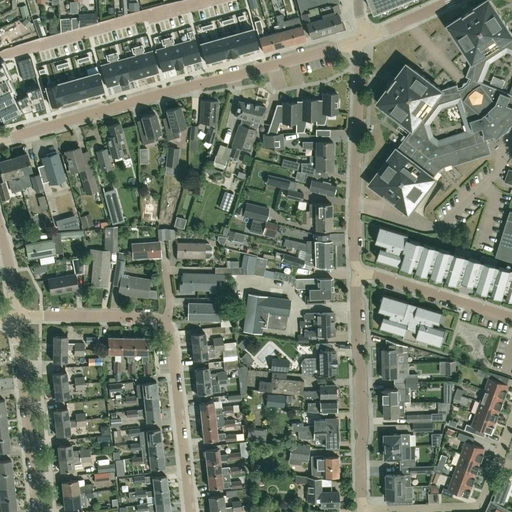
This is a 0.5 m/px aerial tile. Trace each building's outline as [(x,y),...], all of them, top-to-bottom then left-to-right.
[(247,0),(250,9),(257,7),(254,0),(247,0)] [(326,33),(316,0),(296,0),(303,22),(305,21),(310,37),(326,33)] [(316,0),(326,33),(342,28),(337,12),(340,11),(338,4),(340,4),(338,0),(316,0)] [(369,0),(374,12),(404,0),(369,0)] [(492,8),(486,0),(485,0),(451,23),(456,31),(453,33),(472,62),(466,77),(470,78),(478,81),(486,60),(507,47),(511,48),(511,31),(495,6),(492,8)] [(137,11),(137,3),(128,3),(129,11),(137,11)] [(22,17),(29,14),(26,5),(19,7),(22,17)] [(196,24),(203,24),(202,11),(195,12),(196,24)] [(87,14),(78,15),(79,24),(88,23),(87,14)] [(283,21),(281,14),(275,16),(278,26),(278,25),(284,46),(295,43),(288,20),(283,21)] [(121,17),(121,28),(129,28),(129,17),(121,17)] [(295,43),(305,40),(299,17),(288,20),(295,43)] [(60,19),(60,33),(69,30),(72,29),(71,18),(60,19)] [(31,24),(26,19),(22,24),(27,28),(31,24)] [(263,36),(262,31),(263,30),(260,21),(255,22),(263,52),(274,49),(270,34),(263,36)] [(274,49),(284,46),(278,25),(278,26),(273,27),(275,33),(270,34),(274,49)] [(255,39),(246,41),(249,52),(258,50),(255,39)] [(246,41),(237,44),(241,55),(249,52),(246,41)] [(237,44),(227,47),(230,58),(241,55),(237,44)] [(56,53),(67,51),(65,45),(55,47),(56,53)] [(227,47),(218,49),(222,60),(230,58),(227,47)] [(218,49),(211,51),(214,63),(222,60),(218,49)] [(205,53),(195,55),(198,66),(208,64),(205,53)] [(195,55),(187,58),(190,69),(198,66),(195,55)] [(187,58),(179,60),(182,71),(190,69),(187,58)] [(172,60),(162,63),(166,76),(175,74),(172,60)] [(162,63),(150,66),(154,79),(166,76),(162,63)] [(150,66),(140,69),(143,82),(154,79),(150,66)] [(413,72),(404,66),(379,99),(387,105),(385,108),(412,129),(405,139),(424,154),(433,142),(429,139),(424,123),(439,104),(461,96),(459,89),(457,85),(442,89),(415,69),(413,72)] [(140,69),(129,72),(133,85),(143,82),(140,69)] [(121,72),(109,75),(113,91),(125,87),(121,72)] [(109,75),(97,79),(102,94),(113,91),(109,75)] [(496,139),(511,123),(511,114),(511,94),(478,81),(470,78),(469,82),(463,88),(459,89),(461,96),(473,134),(475,141),(486,137),(493,135),(496,139)] [(97,79),(85,82),(90,98),(102,94),(97,79)] [(85,82),(74,85),(79,101),(90,98),(85,82)] [(6,83),(0,84),(0,100),(3,110),(27,101),(24,95),(17,97),(18,101),(13,103),(6,83)] [(74,85),(63,89),(68,104),(79,101),(74,85)] [(317,120),(316,120),(316,124),(324,124),(326,117),(326,113),(337,113),(337,107),(339,107),(339,100),(337,100),(337,92),(323,92),(323,101),(317,101),(317,120)] [(317,120),(317,101),(317,99),(303,99),(303,111),(297,110),(297,123),(296,123),(296,133),(303,132),(306,123),(306,120),(316,120),(317,120)] [(217,121),(218,101),(201,100),(200,120),(200,123),(207,123),(207,127),(209,127),(207,135),(205,142),(212,144),(214,138),(217,129),(216,128),(217,121)] [(250,129),(252,121),(255,105),(239,101),(236,117),(242,119),(241,125),(240,124),(232,145),(233,146),(239,148),(240,148),(243,139),(244,140),(248,128),(250,129)] [(280,123),(296,123),(297,123),(297,110),(297,102),(283,102),(283,108),(282,108),(276,106),(267,135),(276,134),(280,123)] [(243,139),(240,148),(249,151),(252,142),(256,131),(259,122),(262,123),(266,107),(255,105),(252,121),(250,129),(248,128),(244,140),(243,139)] [(174,138),(179,136),(177,128),(186,126),(180,106),(167,110),(174,138)] [(143,144),(154,141),(153,135),(161,133),(155,113),(142,117),(145,128),(139,130),(143,144)] [(107,126),(110,136),(107,136),(112,157),(116,156),(123,154),(122,148),(121,148),(118,139),(124,138),(120,122),(107,126)] [(274,150),(279,149),(278,134),(276,134),(267,135),(263,135),(264,147),(273,146),(274,150)] [(475,141),(473,134),(437,145),(433,142),(424,154),(441,168),(443,167),(451,164),(452,166),(491,153),(486,137),(475,141)] [(441,168),(424,154),(405,139),(397,149),(396,148),(376,175),(379,177),(372,186),(405,212),(411,203),(414,206),(435,178),(434,177),(439,170),(441,168)] [(333,157),(333,142),(316,142),(310,141),(302,141),(302,147),(310,147),(310,148),(316,148),(316,156),(309,156),(333,157)] [(236,157),(239,148),(233,146),(229,155),(236,157)] [(177,166),(179,148),(169,147),(167,165),(177,166)] [(85,165),(80,148),(65,152),(71,171),(79,169),(87,195),(98,192),(90,164),(85,165)] [(109,161),(106,149),(96,152),(99,163),(109,161)] [(19,177),(20,179),(22,188),(22,186),(33,183),(31,176),(30,171),(32,170),(27,153),(13,157),(19,177)] [(40,173),(42,183),(49,181),(64,177),(58,154),(43,158),(44,164),(38,166),(40,173)] [(223,169),(226,160),(215,156),(212,165),(223,169)] [(333,170),(333,157),(309,156),(309,163),(301,163),(301,171),(315,175),(316,170),(333,170)] [(19,177),(13,157),(0,160),(0,167),(3,179),(7,178),(11,192),(22,188),(19,179),(15,180),(15,178),(19,177)] [(216,176),(218,170),(210,167),(208,173),(216,176)] [(40,173),(31,176),(33,183),(35,191),(44,188),(42,183),(40,173)] [(304,182),(309,183),(308,189),(309,189),(333,195),(336,182),(320,178),(320,177),(307,173),(306,173),(304,182)] [(287,188),(289,180),(269,175),(267,183),(287,188)] [(0,192),(2,200),(10,197),(6,181),(0,182),(0,192)] [(302,201),(304,193),(288,189),(286,197),(302,201)] [(266,221),(269,207),(246,202),(243,215),(266,221)] [(331,217),(331,203),(309,203),(309,210),(302,210),(302,213),(300,213),(300,216),(302,217),(331,217)] [(242,215),(244,208),(237,206),(235,212),(242,215)] [(74,213),(60,217),(63,228),(71,228),(78,227),(76,218),(74,213)] [(84,228),(93,225),(90,214),(81,217),(84,228)] [(302,217),(300,216),(300,219),(302,219),(302,223),(309,223),(310,223),(316,223),(316,229),(331,229),(331,217),(302,217)] [(275,237),(278,224),(252,218),(249,230),(262,234),(275,237)] [(117,251),(117,238),(117,226),(105,228),(105,237),(104,250),(91,248),(90,257),(94,258),(92,285),(106,286),(109,250),(117,251)] [(469,260),(471,252),(455,247),(453,256),(403,240),(405,234),(408,235),(408,234),(380,226),(375,242),(381,244),(377,259),(401,266),(401,267),(462,285),(463,281),(472,284),(471,288),(511,300),(511,273),(494,268),(497,260),(481,255),(479,263),(469,260)] [(158,240),(166,239),(167,239),(165,228),(157,229),(158,240)] [(167,239),(175,238),(175,229),(170,229),(165,228),(167,239)] [(511,229),(505,228),(496,256),(511,261),(511,229)] [(307,238),(308,230),(295,229),(294,237),(307,238)] [(61,239),(84,237),(83,230),(60,232),(61,239)] [(226,237),(226,239),(233,241),(235,232),(228,230),(226,237)] [(313,234),(313,241),(306,241),(306,249),(315,249),(315,252),(332,256),(331,242),(329,242),(329,234),(313,234)] [(224,244),(226,239),(226,237),(218,235),(217,239),(220,243),(224,244)] [(28,259),(55,254),(52,239),(25,244),(28,259)] [(133,258),(160,256),(159,242),(132,243),(133,258)] [(205,243),(178,242),(177,257),(209,258),(212,255),(212,246),(209,243),(205,243)] [(282,258),(283,253),(276,251),(274,256),(273,260),(276,261),(281,262),(281,261),(282,258)] [(332,268),(332,256),(315,252),(315,254),(306,252),(305,251),(303,259),(283,253),(282,258),(281,261),(281,262),(295,266),(295,265),(302,267),(304,263),(315,266),(332,268)] [(256,256),(254,268),(253,274),(263,276),(267,258),(256,256)] [(84,257),(72,259),(74,274),(48,279),(51,294),(78,288),(75,274),(84,273),(84,268),(84,257)] [(125,260),(121,260),(117,259),(116,259),(115,265),(114,275),(121,277),(122,277),(124,264),(125,260)] [(216,293),(216,274),(215,274),(183,274),(183,284),(180,284),(179,293),(191,293),(192,290),(209,291),(209,293),(216,293)] [(122,277),(121,277),(119,286),(119,292),(147,297),(150,279),(140,278),(140,280),(122,277)] [(332,288),(332,278),(317,279),(317,283),(303,283),(303,279),(296,279),(296,289),(304,288),(304,289),(311,289),(311,288),(332,288)] [(305,303),(325,303),(325,297),(333,297),(332,288),(311,288),(311,289),(311,296),(305,296),(305,303)] [(284,330),(286,315),(288,313),(290,299),(247,293),(242,330),(260,333),(261,326),(284,330)] [(438,327),(443,312),(418,305),(417,306),(408,304),(409,302),(384,294),(379,310),(386,313),(382,328),(406,335),(404,339),(416,343),(417,338),(441,346),(446,329),(438,327)] [(230,297),(219,298),(218,304),(189,303),(188,319),(212,320),(213,322),(219,322),(220,321),(221,321),(222,312),(232,311),(231,308),(230,297)] [(454,324),(479,329),(482,315),(457,310),(454,324)] [(333,313),(317,313),(305,313),(303,314),(303,318),(313,319),(313,324),(317,324),(334,324),(333,313)] [(224,319),(225,326),(236,325),(235,318),(224,319)] [(334,335),(334,324),(317,324),(317,331),(309,331),(309,330),(307,330),(307,329),(304,329),(304,336),(318,335),(319,337),(323,337),(324,335),(334,335)] [(191,334),(192,346),(206,345),(206,339),(205,332),(191,334)] [(84,349),(84,342),(74,342),(67,342),(67,336),(53,336),(53,348),(67,349),(74,349),(84,349)] [(121,353),(121,337),(108,337),(108,353),(114,353),(114,361),(114,372),(116,372),(115,380),(120,379),(121,361),(120,361),(120,353),(121,353)] [(135,373),(135,362),(134,362),(134,353),(134,337),(121,337),(121,353),(127,353),(127,362),(128,362),(128,373),(135,373)] [(148,362),(148,354),(147,354),(147,338),(134,337),(134,353),(142,353),(141,362),(143,363),(144,374),(151,373),(150,362),(148,362)] [(383,363),(397,362),(404,362),(403,352),(405,352),(416,356),(419,349),(407,346),(403,344),(396,342),(386,339),(387,347),(380,347),(380,355),(382,355),(383,363)] [(222,351),(222,350),(224,350),(223,343),(213,344),(192,346),(194,359),(208,357),(215,357),(214,355),(222,354),(223,361),(237,359),(236,349),(222,351)] [(66,362),(66,355),(74,355),(74,349),(67,349),(53,348),(52,361),(66,362)] [(318,350),(318,358),(310,358),(304,358),(301,361),(301,363),(300,363),(300,365),(301,365),(301,366),(301,374),(319,374),(335,374),(334,350),(318,350)] [(254,359),(246,351),(240,357),(248,364),(254,359)] [(89,366),(101,365),(101,357),(88,358),(89,366)] [(288,371),(289,359),(271,357),(270,370),(288,371)] [(237,359),(223,361),(224,370),(238,368),(237,359)] [(445,361),(446,373),(456,373),(455,361),(445,361)] [(409,362),(404,362),(397,362),(383,363),(383,369),(380,369),(380,376),(383,376),(383,377),(394,376),(398,376),(397,369),(409,369),(409,362)] [(209,373),(209,367),(195,368),(196,381),(210,380),(227,378),(226,371),(216,372),(209,373)] [(505,397),(507,391),(505,390),(508,384),(499,381),(501,375),(486,371),(484,376),(488,378),(484,389),(505,397)] [(54,386),(68,384),(66,372),(52,373),(54,386)] [(225,395),(237,393),(243,392),(246,392),(247,375),(245,375),(239,376),(237,377),(238,386),(237,386),(224,387),(225,395)] [(302,394),(303,380),(271,377),(270,381),(259,380),(258,390),(302,394)] [(228,384),(227,378),(210,380),(196,381),(197,386),(194,386),(195,393),(198,393),(198,394),(212,392),(211,391),(218,390),(218,385),(228,384)] [(144,395),(158,394),(156,381),(142,383),(143,383),(136,384),(138,396),(144,395)] [(110,391),(122,390),(121,383),(109,384),(110,391)] [(55,399),(69,397),(68,384),(54,386),(55,399)] [(336,398),(335,385),(319,386),(320,391),(304,391),(304,398),(310,398),(320,397),(320,398),(336,398)] [(384,402),(404,402),(404,395),(398,395),(398,388),(394,388),(383,389),(384,402)] [(505,397),(484,389),(480,401),(501,409),(503,403),(501,402),(503,397),(505,397)] [(145,408),(159,406),(158,394),(144,395),(145,408)] [(238,410),(243,409),(241,394),(230,396),(231,401),(237,400),(238,410)] [(284,408),(285,395),(267,394),(266,406),(284,408)] [(136,402),(135,395),(124,396),(124,397),(125,402),(125,403),(136,402)] [(308,403),(308,405),(308,411),(314,411),(320,411),(320,412),(336,412),(336,406),(338,406),(337,401),(336,401),(336,400),(320,400),(314,400),(314,402),(308,403)] [(214,407),(213,401),(199,403),(201,415),(215,414),(222,413),(233,412),(232,405),(222,406),(222,407),(214,407)] [(501,409),(480,401),(475,413),(496,421),(498,414),(497,414),(499,409),(500,409),(501,409)] [(384,416),(399,416),(399,415),(405,415),(404,402),(384,402),(384,416)] [(161,420),(159,406),(145,408),(126,410),(127,417),(137,416),(146,415),(147,421),(161,420)] [(55,422),(69,421),(67,408),(53,410),(55,422)] [(223,420),(222,413),(215,414),(201,415),(202,428),(216,426),(224,425),(223,420)] [(407,422),(432,421),(431,413),(407,414),(407,422)] [(484,437),(486,431),(492,433),(494,426),(492,425),(494,420),(496,421),(475,413),(471,425),(467,424),(464,429),(476,434),(484,437)] [(292,432),(300,431),(307,431),(339,431),(338,423),(336,423),(336,417),(325,418),(325,419),(313,419),(313,423),(313,425),(311,425),(303,425),(303,423),(292,423),(292,432)] [(111,426),(121,425),(121,418),(110,419),(111,426)] [(224,427),(235,425),(234,419),(223,420),(224,427)] [(56,435),(70,433),(69,421),(55,422),(56,435)] [(413,431),(433,431),(433,422),(413,422),(413,431)] [(0,438),(8,437),(7,425),(0,425),(0,438)] [(217,433),(216,426),(202,428),(204,441),(217,439),(217,440),(225,439),(225,441),(237,440),(236,433),(225,434),(225,432),(217,433)] [(139,428),(128,429),(129,436),(140,435),(139,428)] [(256,438),(257,429),(248,428),(247,437),(256,438)] [(148,443),(161,441),(160,429),(147,430),(148,443)] [(307,431),(300,431),(300,439),(307,439),(322,438),(322,445),(326,445),(337,445),(337,440),(339,440),(339,431),(307,431)] [(481,461),(484,454),(482,454),(484,448),(472,443),(474,437),(459,432),(457,438),(465,441),(461,453),(481,461)] [(383,440),(383,447),(411,446),(411,441),(410,434),(400,434),(400,433),(393,433),(393,435),(385,435),(385,440),(383,440)] [(97,444),(110,443),(109,436),(97,437),(97,444)] [(0,451),(10,450),(8,437),(0,438),(0,451)] [(163,454),(161,441),(148,443),(141,444),(140,442),(130,444),(130,450),(141,449),(141,450),(149,449),(149,455),(163,454)] [(72,451),(71,444),(57,445),(59,458),(89,455),(89,449),(72,451)] [(308,460),(310,447),(290,444),(289,458),(308,460)] [(411,458),(411,451),(411,446),(383,447),(384,453),(385,453),(385,458),(394,458),(394,460),(401,459),(411,458)] [(206,462),(220,461),(219,454),(219,448),(205,450),(206,462)] [(227,454),(219,454),(220,461),(227,460),(238,459),(241,458),(240,452),(238,452),(227,453),(227,454)] [(481,461),(461,453),(457,465),(477,472),(479,466),(478,465),(480,460),(481,461)] [(164,467),(163,454),(149,455),(131,457),(132,463),(150,462),(150,468),(164,467)] [(60,471),(74,469),(73,463),(90,461),(89,455),(59,458),(60,471)] [(311,465),(337,466),(337,463),(339,463),(339,457),(337,457),(337,456),(323,457),(323,456),(310,456),(311,465)] [(0,473),(12,472),(11,459),(0,460),(0,473)] [(443,468),(446,461),(440,459),(437,466),(443,468)] [(208,475),(222,474),(229,473),(228,467),(229,467),(229,466),(221,467),(220,461),(206,462),(208,475)] [(101,472),(114,470),(113,463),(101,465),(101,472)] [(337,466),(311,465),(311,474),(319,476),(338,475),(338,474),(340,474),(339,468),(337,468),(337,466)] [(434,465),(427,466),(411,466),(411,472),(427,472),(427,474),(433,474),(434,465)] [(477,472),(457,465),(452,477),(473,484),(475,478),(473,477),(475,472),(477,473),(477,472)] [(116,476),(127,475),(126,467),(116,468),(116,476)] [(253,485),(264,485),(264,472),(251,471),(253,485)] [(0,486),(13,485),(12,472),(0,473),(0,486)] [(95,481),(109,480),(109,479),(108,472),(94,473),(95,481)] [(440,472),(437,482),(444,484),(447,474),(440,472)] [(222,481),(222,474),(208,475),(209,488),(222,486),(222,488),(230,487),(230,488),(242,487),(241,480),(230,481),(230,480),(222,481)] [(411,486),(411,474),(386,475),(386,476),(384,476),(384,485),(386,485),(386,486),(405,486),(411,486)] [(130,483),(134,482),(134,483),(145,482),(145,483),(153,482),(154,490),(167,489),(166,476),(153,477),(153,475),(145,476),(144,475),(133,476),(129,477),(130,483)] [(321,493),(320,479),(307,477),(307,493),(311,493),(311,501),(321,501),(321,507),(338,507),(338,492),(321,493)] [(473,484),(452,477),(448,489),(443,487),(441,493),(452,497),(454,491),(468,496),(471,490),(469,489),(471,484),(473,485),(473,484)] [(78,487),(77,480),(61,482),(63,495),(79,493),(85,492),(93,492),(92,486),(92,483),(84,484),(84,486),(78,487)] [(0,499),(15,498),(13,485),(0,486),(0,499)] [(412,486),(411,486),(405,486),(386,486),(386,488),(384,488),(384,497),(386,497),(386,498),(398,498),(398,504),(413,504),(412,492),(412,486)] [(129,498),(135,497),(146,496),(146,497),(154,496),(155,502),(169,501),(167,489),(154,490),(146,491),(146,490),(135,491),(128,492),(129,498)] [(64,508),(80,506),(79,493),(63,495),(64,508)] [(210,508),(224,506),(223,495),(209,496),(210,508)] [(5,511),(16,511),(15,498),(0,499),(0,511),(5,511)] [(499,504),(491,500),(485,511),(509,511),(510,510),(500,504),(499,504)] [(170,511),(169,501),(155,502),(155,503),(147,504),(136,504),(137,511),(156,509),(156,511),(170,511)]
